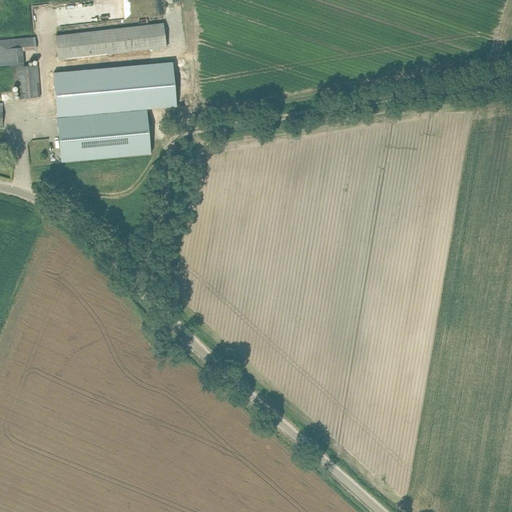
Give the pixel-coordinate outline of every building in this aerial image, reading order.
[(56,36),(59,60),(165,46),(162,22),(56,36)] [(0,39),(0,66),(24,64),(23,50),(36,49),(35,37),(0,39)] [(176,106),(172,63),(53,74),(57,117),(161,107),(176,106)] [(16,68),(18,98),(40,96),(37,66),(16,68)] [(57,119),(61,163),(151,153),(148,124),(146,109),(57,119)]
